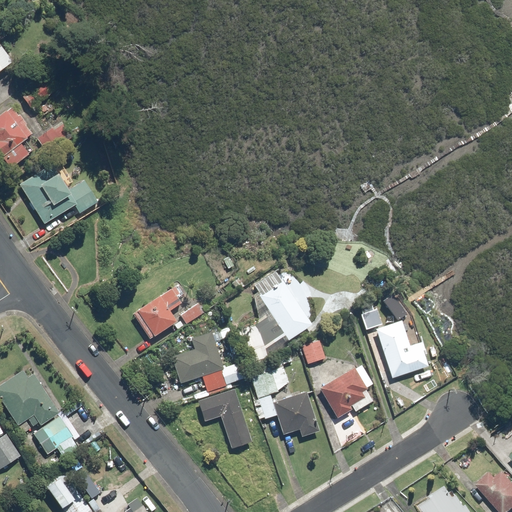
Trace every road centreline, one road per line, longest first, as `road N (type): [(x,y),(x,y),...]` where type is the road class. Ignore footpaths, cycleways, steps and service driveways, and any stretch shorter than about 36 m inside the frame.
road 1 (residential): [(203,511),(21,283)]
road 2 (residential): [(455,411),(309,511)]
